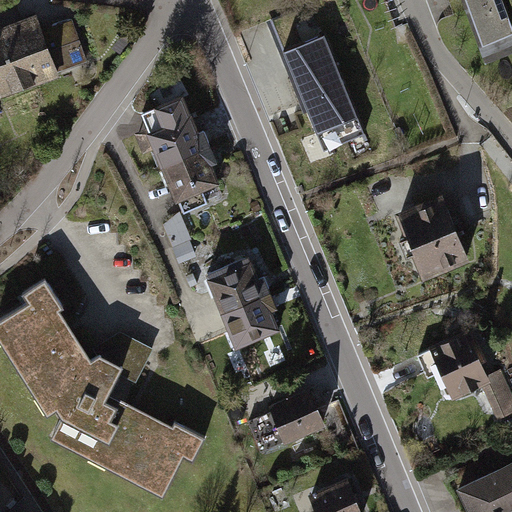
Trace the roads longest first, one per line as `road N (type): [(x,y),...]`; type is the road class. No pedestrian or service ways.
road 1 (residential): [(191,0),(412,511)]
road 2 (residential): [(170,0),(132,74),(65,166),(0,229)]
road 3 (residential): [(511,141),(436,53),(412,0)]
